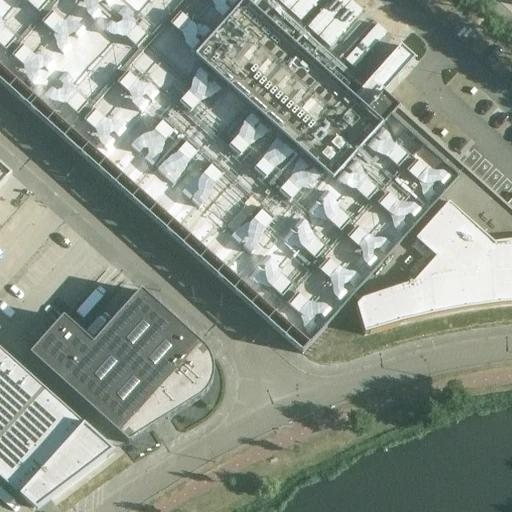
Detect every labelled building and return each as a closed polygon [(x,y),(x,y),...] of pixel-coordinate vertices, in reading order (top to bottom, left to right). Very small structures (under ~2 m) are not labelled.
[(0,0),(0,84),(302,355),(353,298),(360,304),(364,337),(371,334),(384,330),(395,327),(407,324),(418,321),(428,319),(437,317),(449,315),(459,313),(470,311),(481,310),(495,308),(508,307),(511,306),(511,211),(382,96),(415,59),(401,46),(351,101),(252,13),(263,0),(0,0)] [(0,188),(10,177),(4,172),(0,167),(0,188)] [(33,194),(4,236),(15,243),(44,202),(33,194)] [(63,318),(29,356),(128,444),(155,427),(154,425),(166,417),(167,420),(200,399),(203,396),(206,394),(208,390),(210,387),(212,383),(213,379),(213,375),(213,371),(213,368),(212,363),(211,359),(209,355),(207,352),(205,350),(205,349),(202,346),(141,291),(93,345),(63,318)] [(0,479),(29,506),(30,506),(34,509),(46,496),(52,501),(107,458),(107,459),(114,454),(114,453),(0,350),(0,479)]
